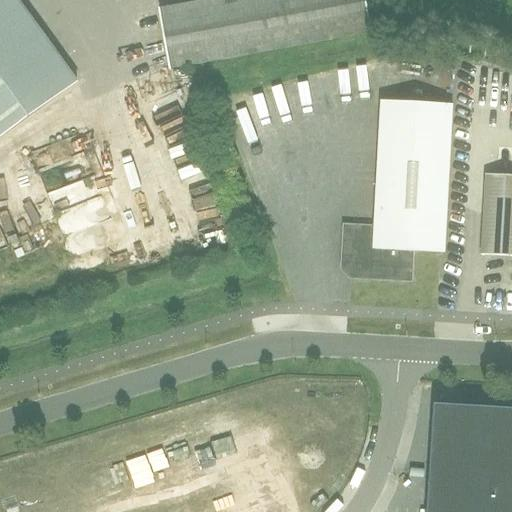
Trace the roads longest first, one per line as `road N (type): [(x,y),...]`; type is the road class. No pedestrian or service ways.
road 1 (primary): [(399,350),(264,346),(0,426)]
road 2 (unclassified): [(399,350),(389,434),(358,511)]
